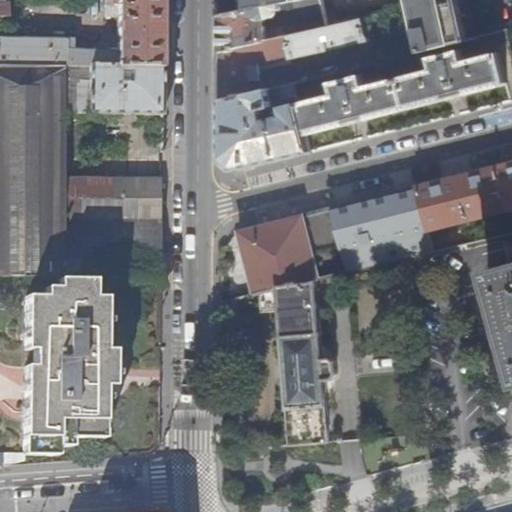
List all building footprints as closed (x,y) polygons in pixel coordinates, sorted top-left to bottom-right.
[(106,0),(106,19),(119,20),(118,53),(111,53),(110,50),(96,49),(93,51),(75,50),(75,43),(0,41),(0,20),(10,21),(11,7),(6,6),(6,0),(0,0),(0,66),(6,66),(64,67),(90,68),(164,69),(164,0),(106,0)] [(244,0),(244,11),(292,1),(296,0),(295,0),(244,0)] [(299,33),(327,26),(321,0),(296,0),(292,1),(294,8),(299,33)] [(408,0),(410,6),(416,33),(420,53),(464,42),(455,0),(408,0)] [(222,16),(221,52),(267,41),(267,21),(273,17),(277,11),(281,10),(282,12),(294,8),(292,1),(244,11),(222,16)] [(221,52),(221,101),(260,91),(259,63),(290,55),(291,59),(369,40),(363,17),(327,26),(299,33),(267,41),(221,52)] [(420,53),(416,33),(382,41),(386,61),(420,53)] [(298,103),(305,132),(416,105),(506,83),(499,53),(463,62),(460,53),(461,53),(461,50),(429,58),(432,70),(364,87),(361,75),(330,83),(333,95),(298,103)] [(0,281),(64,281),(64,255),(64,221),(64,181),(64,116),(64,67),(6,66),(0,66),(0,281)] [(64,67),(64,116),(72,116),(73,83),(89,84),(90,68),(64,67)] [(89,117),(164,118),(164,69),(90,68),(89,84),(73,83),(72,116),(89,116),(89,117)] [(292,84),(293,83),(302,81),(301,75),(291,78),(292,84)] [(277,81),(279,87),(292,84),(291,78),(277,81)] [(279,87),(278,87),(281,100),(296,96),(293,83),(292,84),(279,87)] [(260,91),(221,101),(220,162),(232,171),(310,152),(305,132),(298,103),(281,107),(282,115),(263,120),(261,109),(271,107),(271,105),(268,89),(260,91)] [(511,163),(498,167),(508,209),(511,208),(511,163)] [(469,219),(508,209),(498,167),(459,177),(469,219)] [(459,177),(418,187),(429,229),(469,219),(459,177)] [(64,221),(163,222),(163,182),(64,181),(64,221)] [(351,273),(412,257),(434,252),(429,229),(418,187),(334,208),(240,232),(255,295),(280,289),(280,288),(318,284),(318,282),(351,273)] [(64,255),(163,256),(163,222),(64,221),(64,255)] [(64,281),(162,283),(163,256),(64,255),(64,281)] [(443,263),(445,279),(461,277),(459,261),(443,263)] [(511,266),(488,273),(511,361),(511,266)] [(24,445),(24,452),(24,455),(55,456),(56,449),(72,450),(73,440),(106,441),(108,389),(114,389),(115,353),(109,353),(110,303),(96,302),(97,284),(61,283),(61,292),(45,291),(45,300),(30,300),(28,352),(36,352),(35,370),(28,370),(26,435),(24,445)] [(280,289),(292,446),(330,443),(326,381),(335,381),(339,376),(338,363),(333,359),(324,359),(318,284),(280,288),(280,289)] [(345,499),(364,497),(359,440),(340,442),(345,499)] [(0,468),(24,460),(24,455),(24,452),(0,454),(0,468)]
